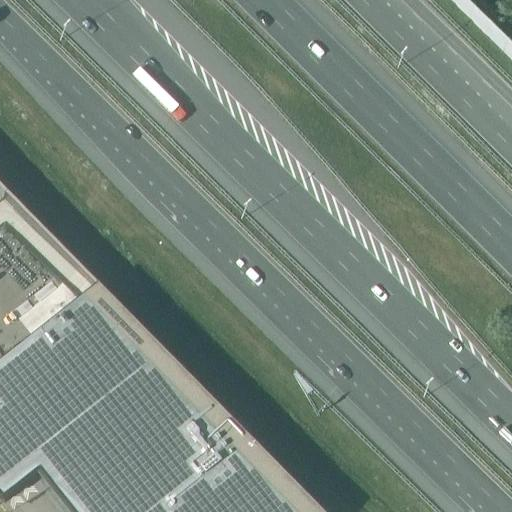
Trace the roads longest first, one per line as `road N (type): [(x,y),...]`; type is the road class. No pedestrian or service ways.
road 1 (motorway): [(0,20),(503,511)]
road 2 (motorway): [(80,0),(511,425)]
road 3 (motorway): [(511,247),(262,0)]
road 4 (motorway): [(511,141),(369,0)]
